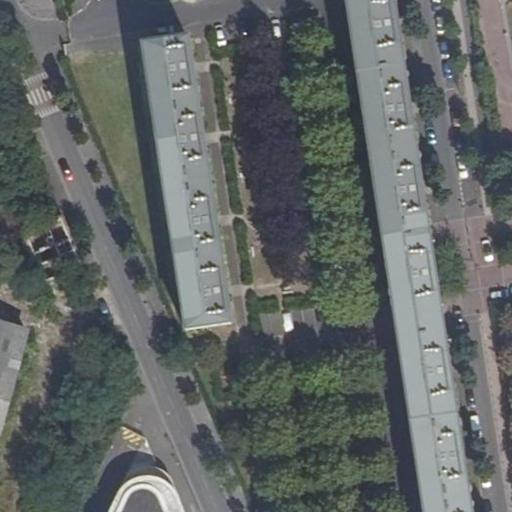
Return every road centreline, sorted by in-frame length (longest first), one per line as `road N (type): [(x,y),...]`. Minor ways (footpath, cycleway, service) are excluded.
road 1 (residential): [(220,511),(0,0)]
road 2 (residential): [(421,0),(464,287)]
road 3 (residential): [(494,511),(464,287)]
